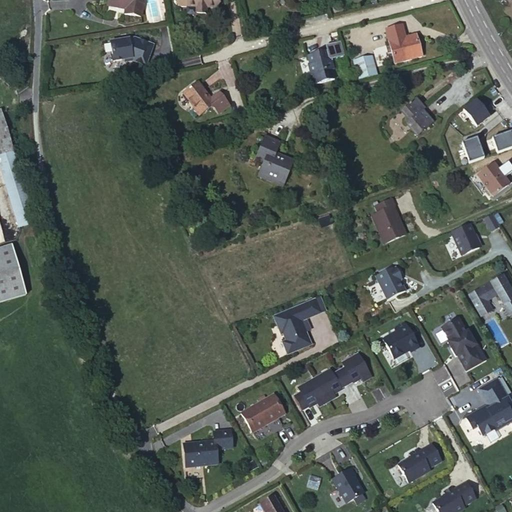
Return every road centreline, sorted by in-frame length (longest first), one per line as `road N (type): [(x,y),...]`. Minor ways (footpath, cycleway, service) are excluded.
road 1 (residential): [(204,511),(265,474),(318,426),(398,402),(425,404)]
road 2 (residential): [(198,57),(417,0)]
